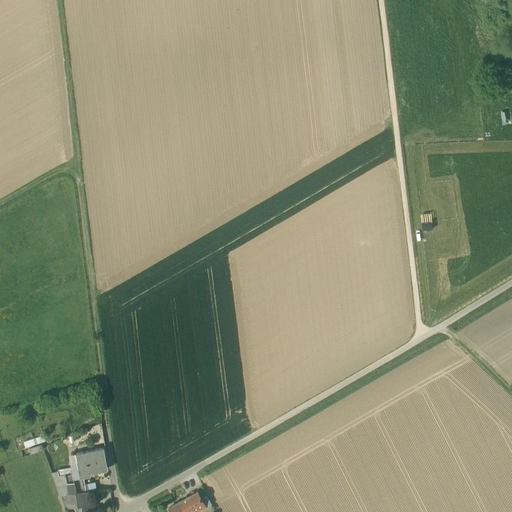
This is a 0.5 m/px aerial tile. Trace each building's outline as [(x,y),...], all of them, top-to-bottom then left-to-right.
[(44,435),(33,439),(35,445),(46,441),(44,435)] [(25,448),(35,445),(33,439),(23,442),(25,448)] [(40,445),(28,449),(30,455),(42,450),(40,445)] [(76,454),(80,473),(108,467),(104,448),(76,454)] [(80,473),(76,454),(68,455),(70,468),(71,474),(72,480),(81,478),(80,473)] [(86,484),(85,478),(81,478),(72,480),(71,474),(59,476),(58,472),(51,473),(60,496),(87,492),(86,490),(86,484)] [(89,507),(87,492),(60,496),(66,510),(89,507)] [(197,492),(187,498),(194,509),(189,511),(195,511),(205,507),(197,492)] [(178,503),(183,511),(189,511),(194,509),(187,498),(178,503)] [(168,508),(170,511),(183,511),(178,503),(168,508)]
